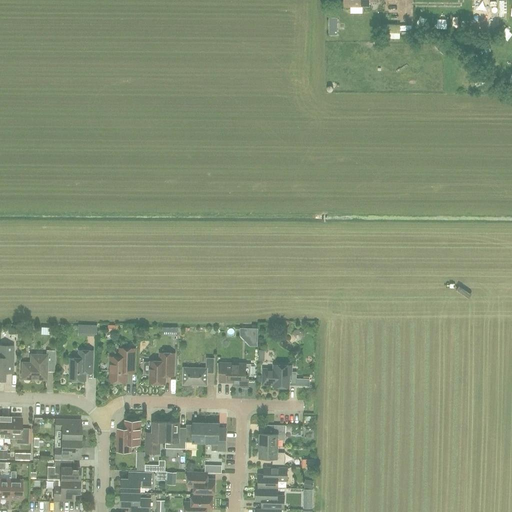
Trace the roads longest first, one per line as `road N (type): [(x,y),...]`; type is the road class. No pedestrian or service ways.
road 1 (unknown): [(0,259),(316,260),(354,296),(356,511)]
road 2 (unknown): [(338,281),(364,258),(511,258)]
road 3 (unknown): [(354,333),(511,330)]
road 4 (residential): [(102,417),(127,399),(243,405)]
